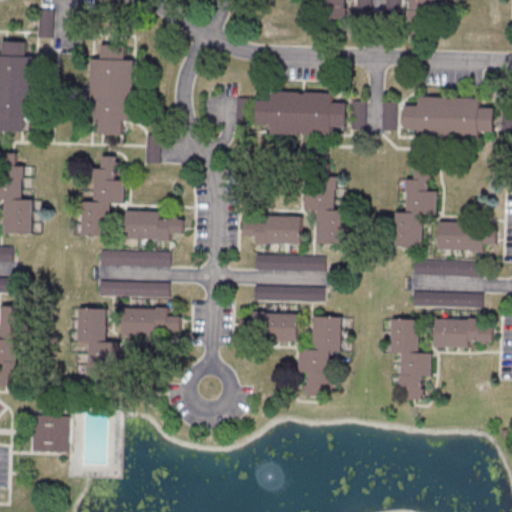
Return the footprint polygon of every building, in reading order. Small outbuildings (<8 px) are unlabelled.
[(325,9),(325,33),(338,33),(338,20),(346,21),(346,0),(319,0),(319,9),(325,9)] [(372,0),(358,0),(358,18),(372,18),(372,0)] [(401,0),(387,0),(387,20),(401,20),(401,0)] [(439,0),(411,0),(411,10),(408,10),(408,22),(417,23),(417,35),(430,36),(431,16),(439,16),(439,0)] [(5,40),(29,40),(29,55),(38,56),(35,116),(27,116),(27,130),(3,129),(4,115),(0,115),(0,53),(5,54),(5,40)] [(103,43),(127,44),(127,59),(136,59),(134,120),(126,120),(125,133),(102,133),(102,119),(91,118),(93,57),(103,57),(103,43)] [(258,123),(259,99),(274,100),(274,91),(335,93),(335,101),(348,102),(347,125),(334,125),(333,136),(272,134),(272,124),(258,123)] [(406,129),(406,105),(421,105),(421,96),(482,97),(482,106),(495,106),(495,129),(481,129),(481,141),(419,139),(420,129),(406,129)] [(239,124),(251,124),(251,98),(239,98),(239,124)] [(353,101),(367,102),(366,130),(352,129),(353,101)] [(384,102),(399,102),(398,130),(383,130),(384,102)] [(148,133),(163,134),(162,162),(148,161),(148,133)] [(35,198),(35,233),(6,232),(7,199),(0,198),(0,175),(4,176),(5,152),(18,152),(17,165),(25,165),(24,198),(35,198)] [(83,203),(82,237),(111,238),(112,205),(126,205),(126,182),(116,182),(117,158),(103,158),(103,171),(95,170),(94,203),(83,203)] [(348,211),(347,245),(318,245),(319,211),(305,211),(306,188),(316,188),(317,164),(330,165),(330,178),(338,178),(337,210),(348,211)] [(397,210),(396,245),(424,246),(425,212),(439,213),(440,190),(430,189),(430,165),(417,165),(417,178),(409,178),(408,211),(397,210)] [(162,213),(129,212),(128,240),(160,241),(160,243),(172,244),(172,235),(184,235),(185,221),(161,220),(162,213)] [(304,218),(303,247),(258,245),(259,239),(245,238),(246,224),(269,225),(270,217),(304,218)] [(475,221),(442,219),(441,248),(473,249),(473,251),(485,251),(486,242),(497,243),(498,229),(475,228),(475,221)] [(0,245),(15,246),(14,260),(0,259),(0,245)] [(103,249),(173,251),(173,265),(103,263),(103,249)] [(258,253),(327,255),(327,269),(257,267),(258,253)] [(417,258),(486,260),(486,274),(416,272),(417,258)] [(0,275),(15,276),(15,290),(0,289),(0,275)] [(102,280),(172,282),(171,296),(102,294),(102,280)] [(257,285),(326,286),(326,301),(256,299),(257,285)] [(416,290),(485,292),(485,306),(415,304),(416,290)] [(32,305),(4,305),(3,337),(0,337),(0,384),(14,385),(14,373),(21,373),(22,360),(20,360),(20,338),(31,339),(32,305)] [(159,336),(126,334),(127,306),(160,308),(160,306),(172,306),(171,315),(183,316),(183,329),(159,329),(159,336)] [(82,308),(110,308),(109,341),(121,341),(121,364),(112,364),(111,388),(97,388),(97,376),(89,375),(90,363),(92,363),(92,341),(81,341),(82,308)] [(266,340),(299,341),(300,313),(268,312),(268,310),(256,309),(256,318),(244,318),(243,332),(267,333),(266,340)] [(343,316),(315,315),(315,348),(303,348),(302,371),(311,371),(311,395),(325,395),(326,383),(333,383),(333,371),(331,371),(332,349),(343,349),(343,316)] [(470,347),(437,346),(439,318),(471,319),(471,317),(483,317),(483,326),(495,327),(494,341),(471,340),(470,347)] [(395,318),(423,319),(422,351),(434,351),(433,375),(424,375),(424,398),(409,398),(409,386),(402,386),(402,373),(404,373),(405,352),(394,351),(395,318)] [(69,453),(71,417),(36,416),(34,452),(69,453)]
